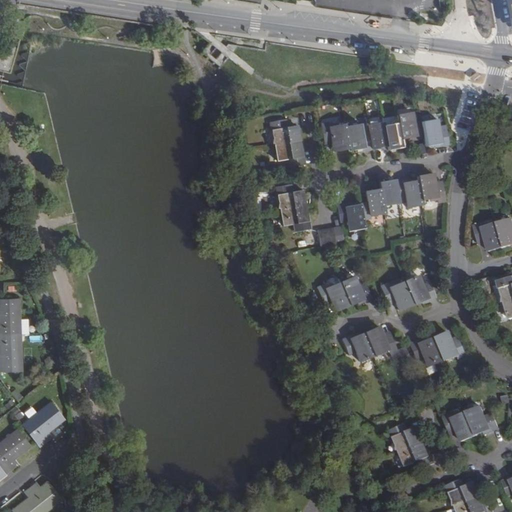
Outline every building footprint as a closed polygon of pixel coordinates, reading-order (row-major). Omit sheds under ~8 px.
[(398,124),(401,140),(415,138),(416,140),(424,138),(421,122),(414,124),(412,113),(396,116),(398,124)] [(274,146),(298,142),(295,126),(286,127),(284,120),(269,123),(270,130),(271,130),(274,146)] [(448,145),(446,129),(438,131),(436,120),(421,122),(424,138),(425,146),(440,144),(440,146),(448,145)] [(329,123),(320,125),(323,144),(331,143),(333,152),(348,149),(344,127),(344,125),(329,128),(329,123)] [(369,134),(372,149),(386,147),(383,127),(382,123),(367,125),(369,134)] [(344,127),(348,149),(349,151),(363,149),(364,151),(372,149),(369,134),(367,125),(367,124),(344,127)] [(383,127),(386,147),(387,150),(402,148),(401,140),(398,124),(383,127)] [(287,160),(288,167),(304,165),(303,157),(301,157),(298,142),(274,146),(277,161),(287,160)] [(437,203),(444,202),(441,182),(433,183),(432,175),(416,177),(417,182),(420,202),(436,199),(437,203)] [(383,207),(398,205),(397,199),(394,183),(394,181),(379,183),(380,190),(383,207)] [(407,208),(421,206),(420,202),(417,182),(408,183),(403,184),(402,182),(394,183),(397,199),(405,198),(407,208)] [(277,195),(279,211),(303,206),(300,191),(291,192),(289,185),(274,187),(275,196),(277,195)] [(383,207),(380,190),(365,192),(367,204),(359,205),(362,221),(370,219),(370,217),(384,214),(383,207)] [(362,221),(359,205),(344,207),(344,205),(336,207),(339,223),(347,221),(349,232),(363,229),(362,221)] [(303,206),(279,211),(282,226),(292,225),(294,232),(309,229),(308,221),(306,222),(303,206)] [(511,220),(499,224),(505,248),(511,245),(511,220)] [(475,226),(481,246),(488,244),(490,252),(505,248),(499,224),(484,228),(483,224),(475,226)] [(335,244),(342,243),(340,227),(332,229),(335,244)] [(335,244),(332,229),(324,230),(327,246),(335,244)] [(316,231),(319,247),(324,246),(327,246),(324,230),(316,231)] [(403,282),(413,304),(427,299),(427,301),(435,298),(429,283),(422,286),(418,276),(403,282)] [(339,283),(348,306),(362,300),(363,301),(371,298),(365,284),(358,287),(354,277),(339,283)] [(506,305),(507,305),(511,302),(511,278),(499,282),(501,290),(502,290),(504,295),(503,296),(503,303),(505,303),(506,305)] [(388,284),(380,287),(387,306),(395,303),(398,310),(413,304),(403,282),(390,288),(388,284)] [(316,288),(324,307),(331,304),(334,312),(348,306),(339,283),(325,289),(324,285),(316,288)] [(0,335),(18,335),(17,299),(0,299),(0,335)] [(363,334),(372,356),(387,350),(389,354),(396,351),(396,350),(388,332),(381,335),(378,328),(363,334)] [(430,338),(440,361),(454,355),(456,359),(464,356),(456,337),(448,340),(447,336),(445,332),(430,338)] [(359,362),(372,356),(363,334),(354,338),(349,339),(348,337),(341,341),(347,355),(355,352),(359,362)] [(0,371),(19,372),(18,335),(0,335),(0,371)] [(426,366),(440,361),(430,338),(424,340),(417,343),(416,342),(408,344),(415,359),(422,356),(426,366)] [(396,351),(399,357),(407,354),(405,348),(396,351)] [(392,360),(399,357),(396,351),(389,354),(392,360)] [(426,366),(422,356),(415,359),(420,372),(427,369),(426,366)] [(37,431),(30,437),(39,449),(52,438),(47,432),(63,419),(51,404),(29,421),(37,431)] [(466,413),(476,435),(489,430),(490,432),(498,428),(492,414),(485,417),(480,407),(466,413)] [(450,415),(443,418),(450,437),(458,434),(461,442),(476,435),(466,413),(452,419),(450,415)] [(401,452),(423,443),(417,428),(408,432),(405,424),(390,431),(394,438),(395,438),(401,452)] [(17,431),(0,443),(0,467),(6,475),(18,465),(13,459),(29,447),(17,431)] [(416,463),(419,470),(434,464),(430,457),(429,457),(423,443),(401,452),(407,467),(416,463)] [(503,482),(509,497),(511,495),(511,481),(511,479),(503,482)] [(457,508),(479,499),(473,484),(464,488),(461,480),(446,486),(449,494),(450,493),(457,508)] [(42,511),(52,505),(35,483),(22,493),(27,499),(11,511),(42,511)] [(484,511),(479,499),(457,508),(458,511),(484,511)]
